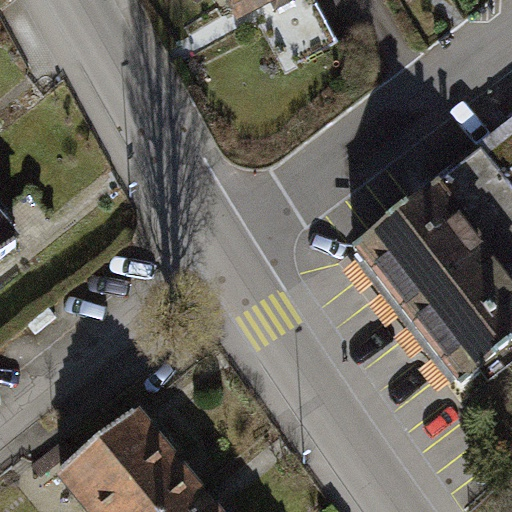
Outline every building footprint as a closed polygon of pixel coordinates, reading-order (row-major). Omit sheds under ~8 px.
[(237,0),(246,18),(283,0),(237,0)] [(308,53),(343,32),(323,0),(289,0),(280,6),(308,53)] [(511,132),(356,248),(465,394),(511,358),(511,132)] [(0,212),(0,263),(25,245),(0,212)] [(226,511),(144,410),(60,477),(88,511),(226,511)]
